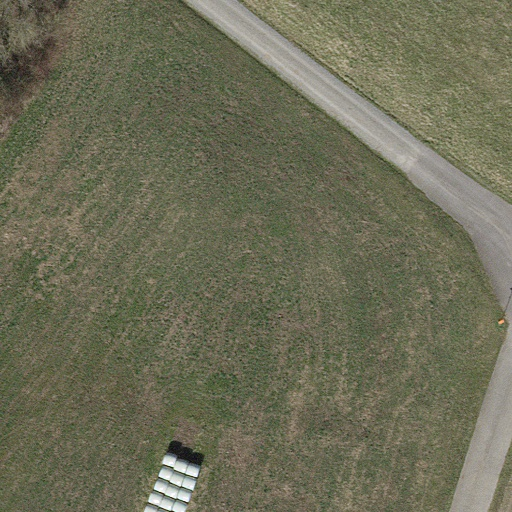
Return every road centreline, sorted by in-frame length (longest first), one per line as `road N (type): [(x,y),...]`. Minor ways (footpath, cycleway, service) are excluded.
road 1 (track): [(203,0),(511,231)]
road 2 (track): [(511,387),(473,511)]
